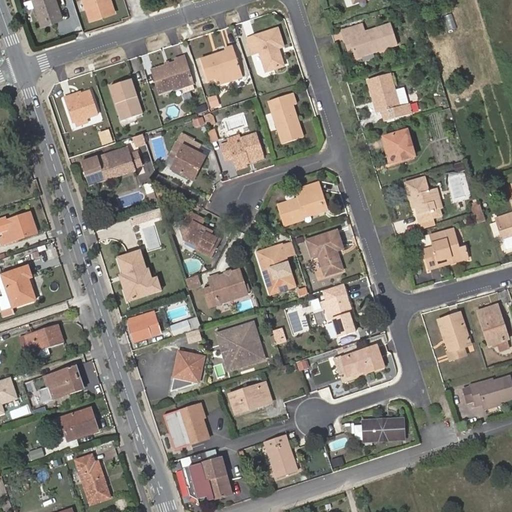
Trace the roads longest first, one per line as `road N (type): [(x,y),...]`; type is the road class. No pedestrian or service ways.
road 1 (secondary): [(167,511),(20,68)]
road 2 (residential): [(244,511),(511,422)]
road 3 (residential): [(20,68),(229,0)]
road 4 (residential): [(394,309),(417,384),(317,416)]
road 5 (residential): [(344,151),(394,309)]
road 6 (residential): [(294,0),(344,151)]
road 7 (residential): [(344,151),(245,185),(237,203)]
road 8 (residential): [(394,309),(511,274)]
